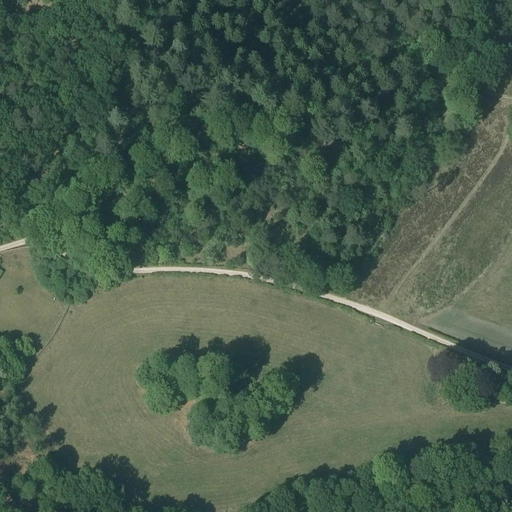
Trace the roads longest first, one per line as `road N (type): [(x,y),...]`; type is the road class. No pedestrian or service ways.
road 1 (track): [(511,370),(295,285),(223,273),(98,271),(40,248),(0,251)]
road 2 (unknown): [(400,0),(437,82),(511,98)]
